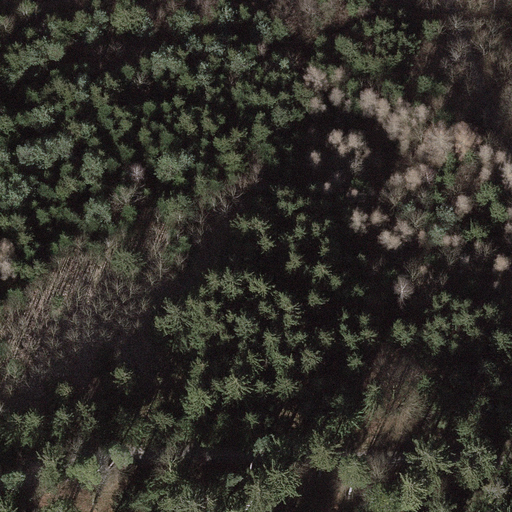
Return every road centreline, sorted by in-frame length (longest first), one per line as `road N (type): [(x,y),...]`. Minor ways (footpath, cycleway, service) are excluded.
road 1 (track): [(0,483),(114,454),(511,462)]
road 2 (track): [(511,157),(455,0)]
